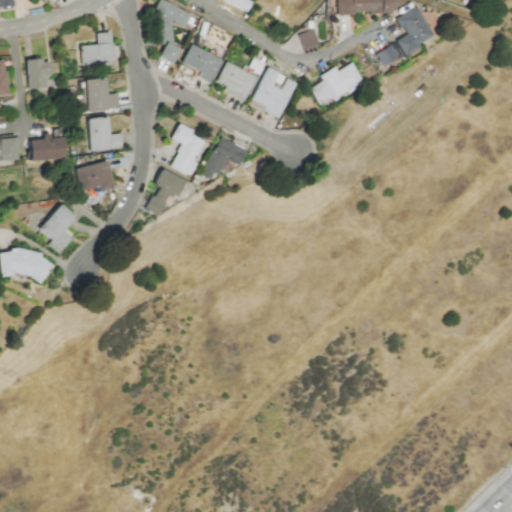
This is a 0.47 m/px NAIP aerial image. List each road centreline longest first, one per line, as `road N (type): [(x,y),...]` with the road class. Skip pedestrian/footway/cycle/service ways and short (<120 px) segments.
road 1 (residential): [(125,0),(145,152),(131,210),(78,274)]
road 2 (residential): [(379,28),(302,67),(195,0)]
road 3 (residential): [(294,150),(171,91),(139,88)]
